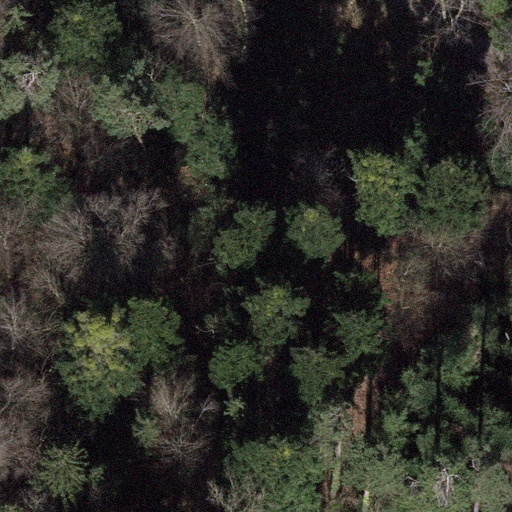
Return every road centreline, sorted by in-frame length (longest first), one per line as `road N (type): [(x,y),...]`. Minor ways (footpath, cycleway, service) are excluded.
road 1 (track): [(308,511),(511,209)]
road 2 (track): [(511,78),(404,0)]
